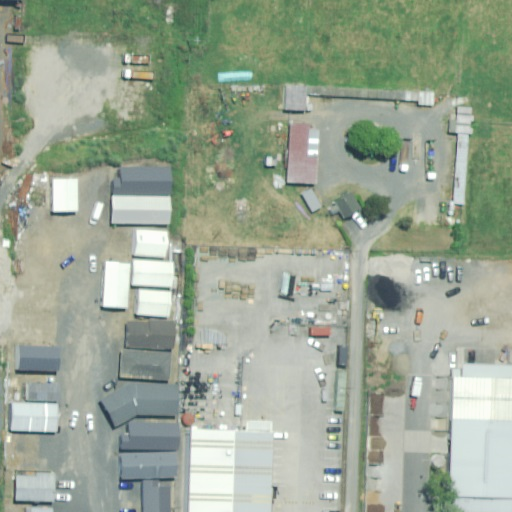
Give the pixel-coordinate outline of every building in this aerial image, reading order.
[(307,111),(308,95),(421,101),(421,106),(436,107),(437,93),(288,85),(286,110),(307,111)] [(450,204),(455,204),(469,205),(472,134),(474,134),(475,128),(472,128),(472,122),(475,122),(475,116),(472,116),(473,108),(458,107),(458,115),(450,115),(450,134),(459,134),(455,199),(450,199),(450,204)] [(308,157),(310,126),(292,125),(289,183),(317,184),(318,158),(308,157)] [(40,193),(15,192),(14,207),(39,208),(40,193)] [(36,245),(16,244),(14,273),(35,274),(36,245)] [(82,281),(83,249),(57,248),(57,281),(82,281)] [(82,281),(82,287),(92,287),(92,294),(118,294),(118,249),(83,249),(82,281)] [(149,251),(125,250),(121,310),(145,312),(149,251)] [(14,329),(48,330),(56,330),(57,303),(34,303),(34,290),(15,290),(14,329)] [(48,330),(14,329),(13,364),(47,365),(48,330)] [(509,355),(442,352),(435,500),(502,503),(509,355)] [(386,511),(390,393),(371,392),(367,511),(386,511)] [(59,404),(13,403),(12,431),(59,432),(59,404)] [(220,511),(225,417),(172,414),(167,511),(220,511)] [(156,452),(146,451),(145,468),(155,469),(156,452)] [(53,501),(54,475),(17,474),(17,501),(53,501)]
